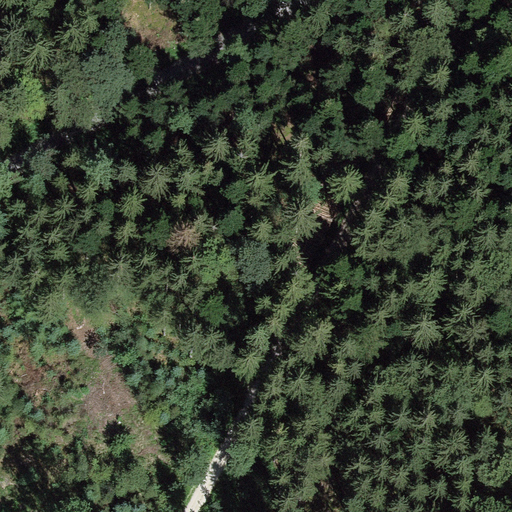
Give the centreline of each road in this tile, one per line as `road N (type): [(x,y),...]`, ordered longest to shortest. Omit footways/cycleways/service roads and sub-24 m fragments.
road 1 (track): [(458,0),(181,511)]
road 2 (track): [(306,0),(0,175)]
